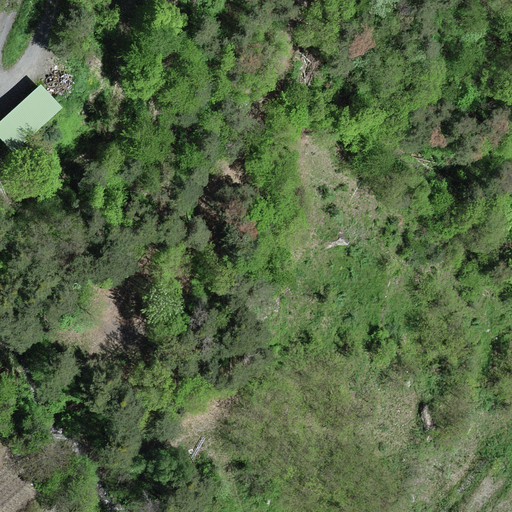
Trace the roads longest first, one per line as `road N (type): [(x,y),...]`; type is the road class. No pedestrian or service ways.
road 1 (track): [(175,0),(178,82),(142,235),(119,274),(91,298),(87,315),(90,330),(112,337),(182,262),(304,0)]
road 2 (track): [(0,174),(67,170),(111,137),(119,120),(125,0)]
